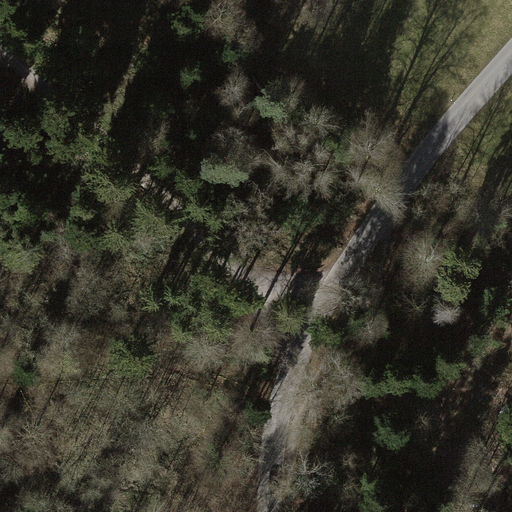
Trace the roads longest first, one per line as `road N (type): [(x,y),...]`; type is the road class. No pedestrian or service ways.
road 1 (unclassified): [(511,57),(414,170),(323,306),(285,389),(271,511)]
road 2 (track): [(338,282),(274,280),(238,267),(0,51)]
road 3 (track): [(289,381),(238,267)]
